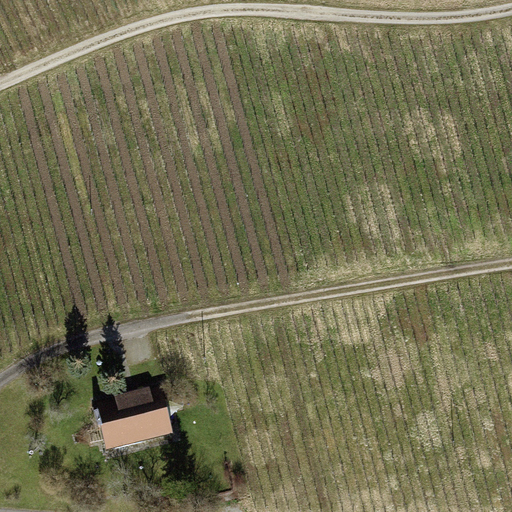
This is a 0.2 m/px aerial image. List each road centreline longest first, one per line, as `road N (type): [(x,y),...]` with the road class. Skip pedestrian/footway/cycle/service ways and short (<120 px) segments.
road 1 (track): [(0,379),(105,329),(511,256)]
road 2 (track): [(0,75),(152,17),(240,3),(511,4)]
